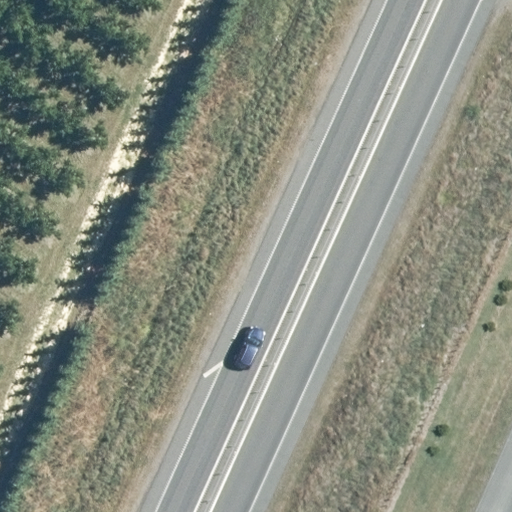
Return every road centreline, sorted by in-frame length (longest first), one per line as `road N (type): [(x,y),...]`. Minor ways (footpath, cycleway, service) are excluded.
road 1 (trunk): [(475,0),(247,511)]
road 2 (trunk): [(188,511),(413,0)]
